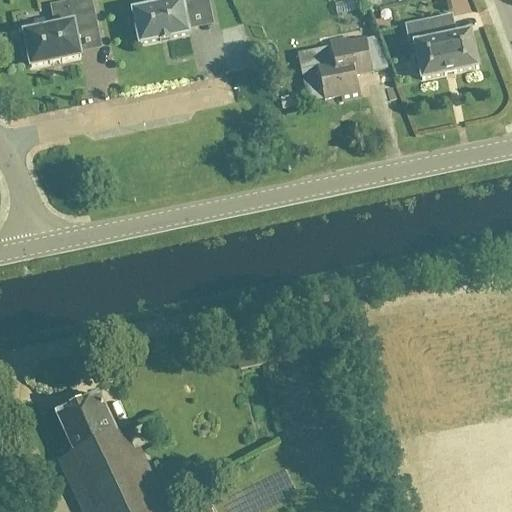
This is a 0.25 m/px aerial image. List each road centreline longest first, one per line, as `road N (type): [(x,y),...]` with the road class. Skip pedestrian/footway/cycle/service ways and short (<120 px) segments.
road 1 (unclassified): [(0,362),(511,258)]
road 2 (tertiary): [(46,247),(511,150)]
road 3 (residential): [(0,144),(229,95)]
